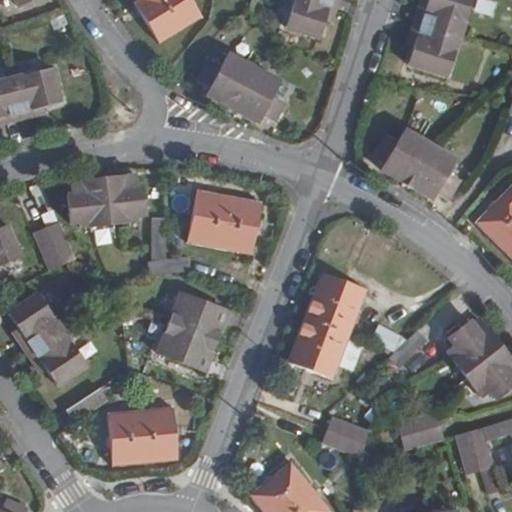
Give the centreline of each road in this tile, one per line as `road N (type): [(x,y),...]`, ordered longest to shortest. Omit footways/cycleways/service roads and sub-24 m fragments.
road 1 (residential): [(192,511),(319,177)]
road 2 (residential): [(511,315),(450,253),(319,177)]
road 3 (residential): [(319,177),(237,149),(162,140),(121,145)]
road 4 (residential): [(380,0),(319,177)]
road 5 (residential): [(86,0),(151,101),(149,123),(121,145)]
road 6 (residential): [(81,511),(0,391)]
road 7 (residential): [(121,145),(0,176)]
